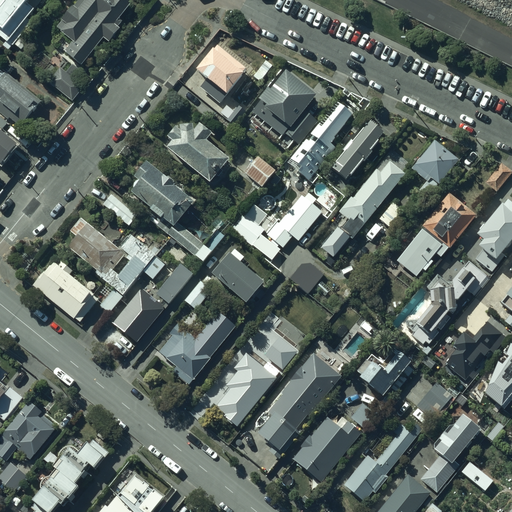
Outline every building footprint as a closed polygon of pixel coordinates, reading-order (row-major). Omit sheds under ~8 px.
[(0,0),(0,38),(5,43),(2,46),(8,51),(31,23),(27,20),(42,0),(0,0)] [(77,0),(54,31),(71,44),(64,54),(82,69),(130,7),(120,0),(77,0)] [(246,73),(218,50),(198,75),(226,97),(246,73)] [(76,87),(58,72),(47,85),(65,101),(76,87)] [(257,107),(289,132),(284,138),(296,147),(315,124),(303,115),(315,100),(283,75),(257,107)] [(39,109),(2,79),(0,82),(0,120),(19,135),(39,109)] [(224,120),(229,124),(238,131),(249,118),(239,111),(236,115),(231,111),(224,120)] [(333,119),(321,135),(316,131),(288,164),(311,183),(338,149),(333,144),(345,129),(333,119)] [(232,165),(209,147),(215,139),(203,129),(197,137),(197,130),(183,131),(184,133),(180,131),(170,142),(176,146),(170,154),(213,188),(232,165)] [(383,140),(370,129),(333,175),(347,186),(383,140)] [(0,160),(12,145),(0,135),(0,160)] [(422,183),(426,179),(429,183),(416,198),(425,206),(438,189),(458,165),(435,147),(415,171),(412,175),(422,183)] [(344,214),(352,220),(342,232),(355,241),(364,229),(407,176),(388,160),(344,214)] [(276,178),(258,163),(244,179),(263,194),(276,178)] [(501,164),(484,184),(496,193),(511,173),(501,164)] [(128,193),(165,223),(160,230),(205,269),(225,241),(218,235),(206,250),(181,228),(198,206),(149,167),(128,193)] [(334,192),(321,210),(329,216),(342,199),(334,192)] [(112,195),(103,206),(123,222),(131,212),(112,195)] [(323,217),(302,199),(269,236),(282,247),(291,238),(298,244),(323,217)] [(477,221),(450,199),(425,231),(452,253),(477,221)] [(402,215),(393,208),(379,225),(389,232),(402,215)] [(477,240),(487,248),(475,263),(491,276),(505,259),(502,257),(511,244),(511,216),(502,209),(477,240)] [(254,252),(266,237),(248,222),(236,237),(254,252)] [(170,273),(158,264),(160,262),(134,242),(122,256),(90,230),(84,226),(73,238),(80,243),(69,257),(127,303),(147,278),(158,287),(170,273)] [(319,231),(304,245),(327,263),(340,247),(319,231)] [(265,287),(231,259),(213,281),(248,309),(265,287)] [(479,271),(468,262),(461,270),(460,269),(446,285),(437,277),(426,289),(429,291),(428,291),(429,305),(421,315),(420,315),(420,314),(419,314),(418,314),(418,315),(417,315),(416,315),(416,316),(416,317),(416,318),(416,319),(416,320),(417,320),(415,322),(406,322),(406,327),(413,334),(412,336),(422,345),(425,342),(427,344),(437,333),(434,330),(437,328),(439,330),(449,319),(445,315),(447,311),(453,311),(453,301),(457,301),(465,290),(474,297),(491,277),(481,269),(479,271)] [(299,266),(288,280),(308,295),(323,275),(310,265),(299,266)] [(34,289),(81,327),(100,304),(53,266),(34,289)] [(197,282),(183,271),(159,301),(173,311),(197,282)] [(198,316),(213,296),(202,287),(186,307),(198,316)] [(138,348),(167,312),(144,293),(115,329),(138,348)] [(345,305),(336,298),(330,305),(339,313),(345,305)] [(299,329),(311,339),(326,321),(314,311),(299,329)] [(159,360),(177,375),(175,377),(190,389),(237,331),(222,319),(219,316),(197,343),(181,329),(173,338),(175,340),(159,360)] [(494,354),(498,349),(495,347),(509,329),(495,318),(489,325),(486,323),(481,330),(479,329),(470,341),(461,334),(450,348),(454,351),(448,358),(448,359),(443,365),(447,368),(444,371),(466,388),(489,360),(485,357),(490,351),(494,354)] [(287,328),(279,321),(267,335),(276,341),(287,328)] [(268,395),(265,393),(294,356),(280,346),(252,382),(245,376),(214,414),(238,433),(268,395)] [(409,362),(397,353),(382,371),(377,367),(375,370),(369,365),(368,365),(364,361),(354,374),(359,377),(357,380),(381,399),(409,362)] [(278,461),(297,437),(342,381),(312,357),(267,413),(273,419),(258,437),(272,449),(268,453),(278,461)] [(0,390),(0,389),(0,419),(3,421),(24,396),(7,381),(0,390)] [(453,399),(436,386),(423,403),(439,416),(453,399)] [(56,429),(27,405),(0,438),(0,465),(2,467),(15,451),(29,463),(56,429)] [(295,465),(323,487),(363,436),(336,414),(295,465)] [(435,453),(440,457),(421,481),(438,495),(461,468),(456,464),(481,432),(463,418),(435,453)] [(416,442),(396,426),(343,492),(363,508),(416,442)] [(109,455),(93,443),(89,448),(86,446),(77,458),(69,451),(53,471),(57,473),(31,505),(34,508),(30,511),(53,511),(58,507),(61,510),(78,489),(75,486),(89,468),(95,473),(109,455)] [(492,482),(467,463),(460,474),(486,492),(492,482)] [(10,464),(0,476),(0,482),(13,494),(26,478),(10,464)] [(157,511),(169,499),(137,472),(102,511),(157,511)] [(421,511),(432,498),(409,479),(382,511),(421,511)] [(511,510),(511,482),(510,481),(496,498),(511,510)]
